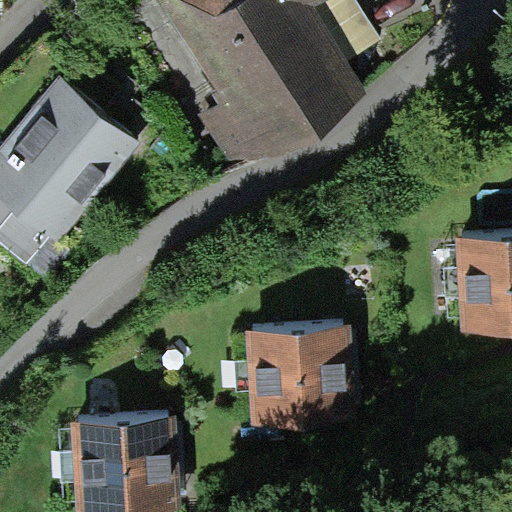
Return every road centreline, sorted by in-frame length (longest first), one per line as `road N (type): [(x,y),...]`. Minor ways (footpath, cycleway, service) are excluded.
road 1 (residential): [(461,0),(450,33),(360,112),(202,199),(110,266),(0,371)]
road 2 (residential): [(500,446),(436,457),(273,511)]
